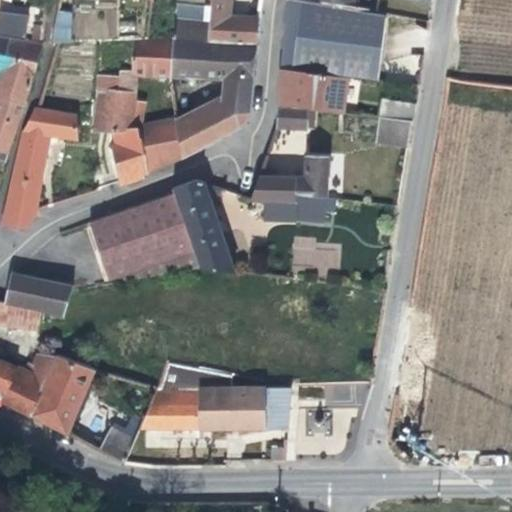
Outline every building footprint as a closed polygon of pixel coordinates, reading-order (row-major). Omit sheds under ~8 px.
[(211,0),(210,23),(209,44),(256,46),(261,5),(251,4),(250,18),(231,14),(232,0),(211,0)] [(303,0),(286,0),(282,32),(280,71),(327,75),(348,78),(378,83),(382,51),(386,17),(372,15),(373,13),(311,1),(303,0)] [(374,0),(420,0),(431,2),(431,0),(310,0),(311,1),(373,13),(374,0)] [(249,114),(256,46),(209,44),(210,23),(175,22),(173,43),(170,79),(223,80),(222,96),(221,103),(216,106),(215,103),(199,112),(200,115),(177,128),(182,160),(239,129),(249,114)] [(53,43),(60,44),(61,44),(63,35),(55,33),(53,43)] [(24,103),(43,46),(0,38),(0,76),(6,78),(0,95),(0,176),(2,177),(27,104),(24,103)] [(170,79),(173,43),(133,42),(133,75),(121,75),(122,93),(136,94),(138,78),(170,79)] [(344,112),(348,78),(327,75),(280,71),(278,107),(310,110),(315,110),(344,112)] [(111,132),(129,130),(130,122),(136,94),(122,93),(99,91),(94,131),(94,134),(111,132)] [(176,120),(177,128),(200,115),(199,112),(215,103),(216,106),(221,103),(222,96),(176,120)] [(413,124),(416,106),(384,101),(381,118),(413,124)] [(310,110),(278,107),(277,121),(275,128),(280,127),(309,131),(309,129),(310,110)] [(20,149),(14,181),(3,226),(25,228),(36,218),(39,187),(51,138),(78,142),(78,131),(78,116),(35,109),(26,131),(20,149)] [(409,148),(413,124),(381,118),(378,144),(409,148)] [(147,173),(182,160),(177,128),(176,120),(144,126),(143,122),(130,122),(129,130),(138,129),(147,173)] [(143,175),(147,173),(138,129),(129,130),(130,141),(113,145),(108,147),(115,171),(120,186),(144,179),(143,175)] [(130,141),(129,130),(111,132),(113,145),(130,141)] [(275,154),(305,154),(306,130),(275,130),(275,154)] [(94,145),(94,134),(94,131),(78,131),(78,142),(78,146),(94,145)] [(302,195),(329,199),(329,158),(308,158),(307,177),(258,177),(250,201),(297,202),(299,199),(302,195)] [(198,268),(233,273),(208,194),(220,196),(222,190),(197,182),(195,182),(173,190),(175,195),(193,252),(198,268)] [(108,281),(193,252),(175,195),(89,226),(108,281)] [(325,221),(329,199),(302,195),(299,199),(297,216),(325,221)] [(292,237),(293,265),(340,263),(339,245),(318,245),(317,236),(292,237)] [(62,314),(74,290),(15,277),(0,297),(0,302),(13,305),(42,312),(62,314)] [(0,326),(9,328),(13,305),(0,302),(0,326)] [(38,333),(42,312),(13,305),(9,328),(38,333)] [(45,380),(55,358),(38,355),(33,365),(27,363),(25,371),(45,380)] [(94,387),(99,371),(55,358),(45,380),(30,416),(66,435),(87,384),(94,387)] [(0,400),(30,416),(45,380),(25,371),(0,361),(0,400)] [(290,389),(156,388),(139,428),(285,430),(290,389)] [(124,465),(135,439),(114,428),(102,453),(124,465)]
